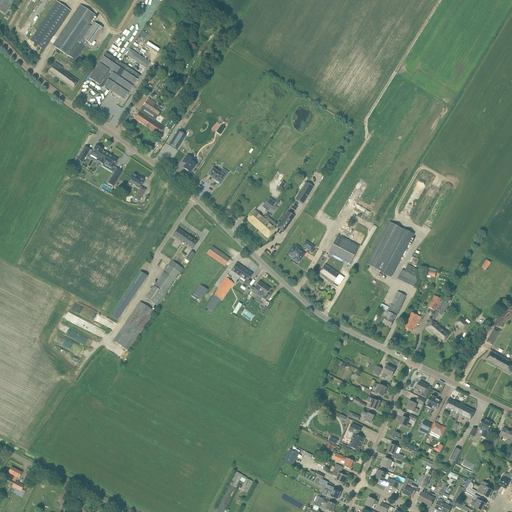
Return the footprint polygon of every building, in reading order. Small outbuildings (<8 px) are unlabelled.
[(0,0),(0,10),(5,14),(13,0),(0,0)] [(71,11),(57,2),(30,40),(44,50),(71,11)] [(80,5),(53,45),(76,60),(86,46),(78,40),(95,15),(80,5)] [(83,39),(91,45),(103,28),(94,22),(83,39)] [(168,42),(171,44),(177,32),(174,31),(168,42)] [(149,41),(147,44),(159,52),(161,49),(149,41)] [(25,50),(30,55),(33,52),(30,49),(31,48),(29,46),(25,50)] [(130,49),(126,55),(145,68),(149,62),(130,49)] [(100,63),(92,74),(89,78),(100,85),(101,83),(104,85),(124,99),(140,76),(106,53),(100,63)] [(62,68),(55,62),(48,72),(73,89),(76,85),(79,81),(62,69),(62,68)] [(134,119),(146,127),(151,119),(154,114),(158,108),(154,106),(156,103),(148,98),(134,119)] [(165,128),(151,119),(146,127),(160,136),(165,128)] [(169,121),(166,127),(171,130),(175,124),(169,121)] [(178,131),(169,145),(177,150),(186,135),(178,131)] [(97,161),(100,162),(106,153),(102,151),(103,150),(96,146),(91,154),(98,159),(97,161)] [(76,158),(73,165),(80,169),(84,163),(83,162),(88,153),(90,150),(85,147),(83,150),(82,152),(77,159),(76,158)] [(106,153),(100,162),(103,164),(104,162),(113,167),(117,160),(106,153)] [(190,173),(196,165),(192,162),(190,160),(191,158),(187,155),(182,162),(186,164),(183,167),(190,173)] [(325,164),(319,173),(323,175),(329,167),(325,164)] [(213,168),(208,175),(212,177),(218,181),(219,179),(223,181),(228,173),(223,169),(220,173),(213,168)] [(122,172),(117,169),(108,183),(114,186),(122,172)] [(133,174),(129,181),(140,187),(144,180),(140,178),(139,178),(133,175),(134,174),(133,174)] [(296,199),(303,204),(313,187),(306,182),(296,199)] [(135,199),(139,201),(146,189),(142,186),(135,199)] [(267,201),(262,207),(272,214),(277,208),(274,206),(267,201)] [(275,229),(255,211),(247,219),(268,237),(275,229)] [(277,227),(284,232),(295,216),(287,211),(277,227)] [(381,272),(391,277),(413,234),(404,229),(404,230),(389,222),(367,264),(381,272)] [(178,228),(172,236),(192,249),(198,241),(178,228)] [(339,235),(328,255),(349,266),(360,246),(339,235)] [(293,259),(298,262),(299,261),(304,254),(293,246),(288,253),(294,258),(293,259)] [(230,259),(212,247),(207,254),(225,266),(230,259)] [(482,267),(486,270),(491,263),(486,260),(482,267)] [(171,261),(145,298),(158,307),(183,269),(171,261)] [(236,263),(231,271),(236,274),(235,277),(238,279),(240,277),(245,280),(243,282),(248,286),(251,282),(248,280),(253,274),(236,263)] [(325,264),(318,274),(338,288),(345,278),(325,264)] [(408,265),(405,271),(418,277),(421,271),(408,265)] [(140,271),(132,284),(138,289),(147,276),(140,271)] [(220,300),(222,301),(233,283),(226,278),(206,308),(212,312),(220,300)] [(257,295),(254,299),(259,302),(262,298),(265,301),(266,299),(269,295),(267,294),(267,293),(270,289),(264,285),(259,282),(260,282),(259,282),(256,286),(255,288),(259,292),(257,295)] [(194,295),(202,300),(208,290),(200,285),(194,295)] [(251,288),(244,304),(248,305),(255,289),(251,288)] [(392,320),(395,315),(395,316),(406,296),(398,292),(387,312),(388,313),(383,323),(390,327),(394,321),(392,320)] [(428,307),(435,311),(441,299),(435,295),(428,307)] [(446,297),(436,312),(439,313),(442,316),(452,301),(446,297)] [(371,314),(379,317),(381,312),(382,312),(388,301),(382,298),(379,305),(376,304),(371,314)] [(140,301),(114,341),(128,350),(154,311),(140,301)] [(264,307),(260,313),(264,315),(265,315),(268,309),(264,307)] [(421,318),(412,313),(404,328),(411,332),(414,326),(416,327),(421,318)] [(469,324),(460,317),(456,323),(464,330),(469,324)] [(439,326),(432,320),(426,328),(433,334),(435,335),(435,336),(438,338),(438,339),(443,343),(451,334),(445,330),(439,325),(439,326)] [(500,331),(495,328),(487,342),(493,345),(500,331)] [(486,361),(497,367),(503,357),(492,350),(486,361)] [(503,357),(497,367),(501,369),(510,374),(511,370),(511,362),(510,362),(510,361),(503,357)] [(340,362),(339,366),(346,369),(347,369),(354,373),(356,370),(346,365),(340,362)] [(373,374),(378,376),(382,369),(377,366),(373,374)] [(381,377),(385,379),(387,375),(392,377),(395,370),(387,366),(381,377)] [(420,381),(416,389),(422,392),(421,396),(426,398),(429,392),(426,391),(428,386),(423,384),(424,383),(420,381)] [(376,393),(383,396),(387,388),(379,385),(375,383),(373,387),(378,389),(376,393)] [(427,407),(431,409),(432,407),(437,410),(441,402),(436,399),(436,398),(432,396),(431,397),(429,401),(428,400),(426,404),(427,404),(427,405),(427,407)] [(353,402),(364,408),(366,405),(361,402),(359,400),(357,399),(356,398),(353,402)] [(372,403),(370,408),(377,410),(380,402),(369,398),(368,402),(372,403)] [(444,408),(459,415),(463,406),(449,399),(444,408)] [(410,401),(406,409),(417,414),(419,410),(416,409),(417,405),(410,401)] [(463,406),(459,415),(470,421),(475,411),(463,406)] [(366,418),(365,421),(371,424),(374,416),(369,414),(368,414),(363,412),(362,416),(366,418)] [(402,417),(399,424),(409,429),(411,425),(408,424),(409,420),(402,417)] [(483,418),(478,428),(484,430),(481,436),(486,438),(493,423),(483,418)] [(424,421),(420,428),(429,432),(432,425),(424,421)] [(435,422),(431,431),(442,436),(446,427),(442,426),(439,425),(440,424),(435,422)] [(352,440),(348,447),(359,451),(364,439),(358,436),(361,428),(351,424),(346,437),(352,440)] [(507,443),(511,445),(511,432),(507,431),(508,430),(504,428),(500,436),(508,439),(507,443)] [(399,435),(400,434),(395,431),(392,438),(397,440),(399,437),(400,437),(400,436),(399,435)] [(493,436),(489,444),(496,447),(499,439),(493,436)] [(391,444),(387,452),(393,455),(392,458),(397,460),(401,461),(404,456),(396,453),(398,447),(395,446),(391,444)] [(462,450),(456,447),(450,460),(456,463),(462,450)] [(287,455),(285,460),(294,464),(299,454),(300,451),(296,449),(295,452),(290,449),(287,455)] [(350,469),(354,461),(336,454),(334,460),(341,463),(341,461),(345,463),(344,466),(350,469)] [(388,470),(393,472),(394,468),(390,466),(392,461),(385,458),(382,466),(388,469),(388,470)] [(397,460),(396,463),(401,465),(401,467),(403,468),(405,463),(403,462),(401,461),(397,460)] [(14,484),(12,487),(21,491),(24,486),(15,481),(17,477),(19,478),(22,473),(11,467),(8,473),(10,474),(7,480),(14,484)] [(340,474),(342,471),(335,468),(332,475),(338,478),(336,481),(344,484),(347,477),(340,474)] [(387,486),(389,486),(396,489),(399,483),(388,478),(388,480),(384,479),(386,473),(378,470),(376,474),(378,475),(376,479),(383,481),(381,484),(387,486)] [(252,482),(246,479),(247,478),(243,476),(235,471),(213,511),(223,511),(237,487),(247,492),(252,482)] [(450,472),(448,477),(456,480),(458,476),(450,472)] [(425,488),(431,475),(428,473),(427,477),(422,487),(424,488),(425,488)] [(500,481),(498,485),(506,489),(508,485),(510,481),(511,479),(511,474),(511,476),(508,474),(507,474),(506,474),(505,474),(504,475),(503,476),(502,477),(500,481)] [(422,487),(427,477),(423,475),(422,478),(418,485),(422,487)] [(418,488),(411,484),(413,481),(407,478),(403,486),(406,488),(403,493),(410,497),(412,494),(414,495),(418,488)] [(469,492),(474,494),(475,495),(477,491),(472,489),(473,487),(474,485),(473,484),(471,482),(472,479),(468,479),(464,488),(466,490),(469,492)] [(435,493),(438,495),(444,485),(445,483),(442,481),(439,487),(438,487),(435,493)] [(482,485),(480,489),(479,488),(477,492),(488,498),(492,491),(489,489),(490,486),(484,483),(482,485)] [(335,488),(327,485),(326,488),(329,490),(327,495),(338,499),(341,492),(334,489),(335,488)] [(447,486),(444,485),(438,495),(442,497),(447,486)] [(422,502),(424,503),(429,492),(424,490),(422,493),(421,492),(418,500),(418,501),(418,500),(422,502)] [(429,492),(424,503),(427,505),(427,504),(430,506),(430,507),(434,499),(431,497),(432,494),(429,492)] [(316,493),(313,501),(315,502),(314,505),(319,507),(323,499),(319,497),(320,495),(316,493)] [(485,504),(479,501),(481,498),(475,495),(474,494),(471,500),(472,501),(470,505),(482,511),(485,504)] [(440,511),(441,511),(446,500),(443,499),(440,497),(435,509),(438,510),(437,511),(438,511),(440,511)] [(368,498),(365,505),(372,508),(373,504),(377,505),(378,502),(368,498)] [(327,506),(326,509),(331,511),(332,511),(335,505),(325,500),(323,504),(327,506)] [(449,511),(453,504),(450,502),(451,501),(447,500),(447,501),(446,500),(441,511),(449,511)] [(380,508),(379,510),(384,511),(386,511),(387,511),(388,510),(390,511),(392,507),(389,506),(381,503),(380,508)] [(461,509),(461,508),(468,511),(470,509),(463,505),(463,506),(458,503),(456,507),(461,509)]
